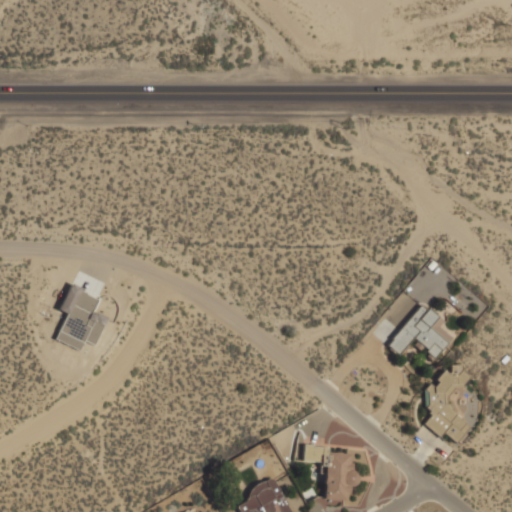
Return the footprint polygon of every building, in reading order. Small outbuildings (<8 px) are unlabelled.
[(54,339),(78,349),(82,340),(93,345),(106,316),(90,310),(96,297),(69,285),(58,309),(66,312),(54,339)] [(385,343),(398,354),(411,338),(433,356),(449,336),(437,326),(442,319),(420,300),(385,343)] [(468,421),(444,405),(467,371),(453,362),(447,371),(442,367),(418,404),(430,412),(422,424),(453,444),(468,421)] [(324,462),(322,496),(346,498),(346,485),(355,486),(356,469),(348,468),(349,448),(301,445),(301,460),(324,462)] [(278,511),(288,507),(271,475),(242,490),(247,498),(236,504),(240,511),(278,511)]
